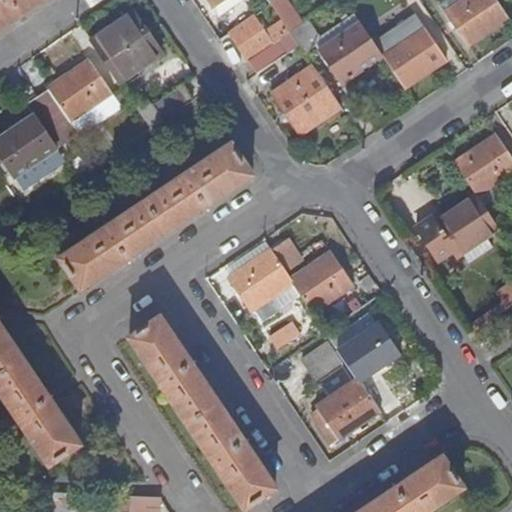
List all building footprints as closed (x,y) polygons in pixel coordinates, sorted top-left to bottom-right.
[(0,0),(0,29),(44,0),(0,0)] [(220,0),(214,5),(221,15),(244,0),(220,0)] [(288,0),(276,0),(271,4),(283,21),(291,32),(305,23),(288,0)] [(511,16),(498,0),(468,0),(448,14),(470,44),(511,16)] [(136,12),(95,40),(123,80),(164,53),(136,12)] [(317,46),(320,50),(362,23),(357,16),(323,38),(317,46)] [(250,60),(275,43),(268,33),(257,17),(232,32),(250,60)] [(305,23),(291,32),(306,55),(317,46),(323,38),(310,20),(305,23)] [(283,21),(268,33),(275,43),(279,41),(291,32),(283,21)] [(362,23),(320,50),(343,83),(384,55),(362,23)] [(384,55),(406,88),(448,60),(426,27),(384,55)] [(275,43),(250,60),(259,73),(288,54),(279,41),(275,43)] [(52,88),(41,95),(69,138),(80,131),(72,120),(114,92),(92,59),(50,85),(52,88)] [(300,134),(341,108),(315,68),(273,96),(300,134)] [(156,103),(167,119),(196,99),(185,83),(156,103)] [(0,149),(17,174),(69,138),(41,95),(29,104),(36,115),(0,139),(0,149)] [(511,154),(499,135),(456,163),(479,196),(511,173),(511,154)] [(61,258),(81,289),(255,176),(234,144),(61,258)] [(500,227),(479,196),(437,223),(433,218),(418,229),(440,261),(455,251),(459,257),(473,246),(489,235),(500,227)] [(489,235),(473,246),(481,256),(495,244),(489,235)] [(272,251),(286,270),(304,257),(290,239),(272,251)] [(272,251),(267,242),(227,268),(233,277),(272,251)] [(286,270),(272,251),(233,277),(253,311),(256,308),(273,297),(294,283),(292,279),(286,270)] [(294,283),(314,313),(355,285),(332,252),(292,279),(294,283)] [(365,293),(371,302),(383,293),(377,284),(365,293)] [(273,297),(256,308),(265,320),(281,310),(273,297)] [(511,316),(503,323),(511,335),(511,316)] [(277,488),(161,317),(129,338),(245,508),(277,488)] [(361,382),(361,383),(404,355),(380,322),(339,351),(359,379),(361,382)] [(82,444),(0,323),(0,389),(50,466),(82,444)] [(274,340),(281,349),(301,337),(294,326),(274,340)] [(329,342),(303,359),(317,381),(343,362),(329,342)] [(361,382),(359,379),(319,406),(323,412),(316,417),(334,442),(381,410),(378,406),(366,389),(362,384),(361,383),(361,382)] [(377,382),(366,389),(378,406),(381,410),(392,403),(377,382)] [(426,511),(464,487),(444,457),(360,511),(426,511)] [(67,511),(69,494),(51,492),(50,511),(67,511)] [(163,511),(163,494),(132,494),(132,511),(163,511)]
